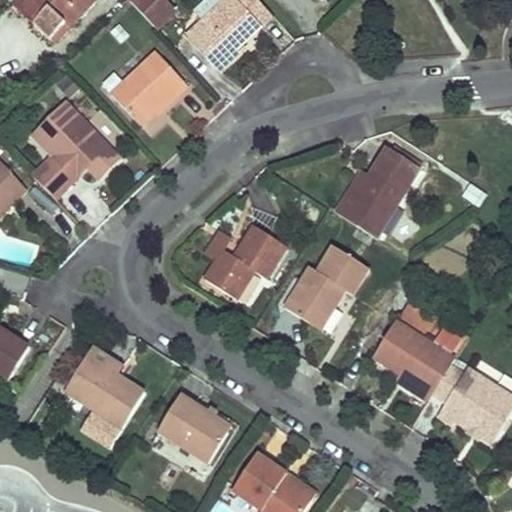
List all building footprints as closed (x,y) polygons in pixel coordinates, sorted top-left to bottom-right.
[(68,26),(72,28),(99,0),(42,0),(50,8),(36,21),(54,39),(68,26)] [(180,11),(169,0),(132,0),(159,30),(180,11)] [(248,50),(246,48),(245,46),(275,20),(257,0),(234,0),(192,39),(222,72),(248,50)] [(159,55),(114,97),(143,128),(156,115),(174,97),(178,101),(190,89),(159,55)] [(174,97),(156,115),(160,119),(178,101),(174,97)] [(94,166),(105,178),(124,160),(73,104),(40,135),(60,157),(37,177),(58,199),(94,166)] [(426,170),(393,149),(375,177),(356,207),(369,215),(361,227),(381,240),(426,170)] [(0,219),(33,189),(5,158),(0,162),(0,219)] [(365,171),(338,213),(361,227),(369,215),(356,207),(375,177),(365,171)] [(294,250),(258,227),(247,245),(239,257),(229,250),(222,261),(210,279),(243,301),(261,273),(274,282),(294,250)] [(239,257),(247,245),(226,233),(210,254),(222,261),(229,250),(239,257)] [(376,273),(340,250),(324,276),(315,270),(289,311),(326,334),(351,294),(360,299),(376,273)] [(400,325),(377,360),(403,376),(422,388),(418,395),(432,405),(437,397),(453,372),(459,362),(400,325)] [(0,328),(0,376),(10,382),(31,348),(0,328)] [(95,355),(90,363),(120,382),(124,374),(95,355)] [(90,363),(72,391),(96,407),(92,413),(125,433),(147,399),(120,382),(90,363)] [(467,381),(453,372),(437,397),(452,406),(441,422),(455,430),(461,424),(498,448),(511,425),(511,399),(472,375),(467,381)] [(399,383),(418,395),(422,388),(403,376),(399,383)] [(72,391),(68,397),(92,413),(96,407),(72,391)] [(185,400),(163,437),(212,469),(236,434),(185,400)] [(307,511),(314,502),(283,482),(287,475),(258,456),(233,494),(260,511),(307,511)] [(314,502),(318,495),(287,475),(283,482),(314,502)]
